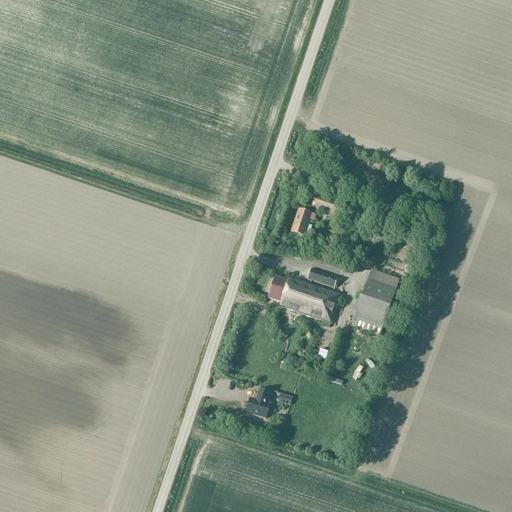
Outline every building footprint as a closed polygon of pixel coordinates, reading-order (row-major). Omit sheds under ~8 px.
[(322,179),(319,185),(326,188),(328,182),(322,179)] [(334,217),(339,202),(316,194),(311,209),(334,217)] [(314,222),(316,216),(298,210),(290,233),(304,238),(310,221),(314,222)] [(410,268),(412,262),(416,263),(418,257),(407,254),(405,260),(408,261),(406,266),(410,268)] [(334,290),(338,279),(311,270),(307,281),(334,290)] [(379,338),(400,280),(371,270),(350,327),(379,338)] [(288,282),(276,278),(268,299),(280,304),(279,307),(325,323),(323,327),(329,329),(330,325),(331,325),(338,305),(336,304),(339,295),(289,278),(288,282)] [(320,351),(318,358),(325,361),(328,353),(320,351)] [(245,414),(266,421),(271,405),(268,404),(271,394),(258,390),(255,400),(249,398),(245,414)] [(278,403),(290,407),(292,398),(280,395),(278,403)]
